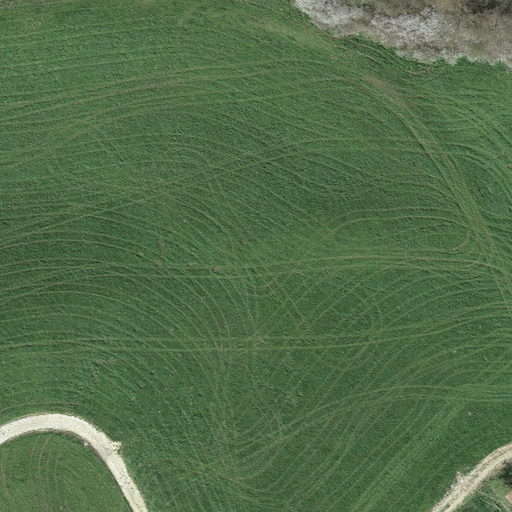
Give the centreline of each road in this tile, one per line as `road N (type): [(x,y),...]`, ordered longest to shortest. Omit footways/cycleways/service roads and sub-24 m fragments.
road 1 (track): [(478,218),(396,107),(335,59),(281,32),(228,21),(182,29),(155,64),(142,133),(139,195),(151,243),(150,293),(63,415)]
road 2 (track): [(140,511),(84,424),(63,415),(30,418),(0,433)]
